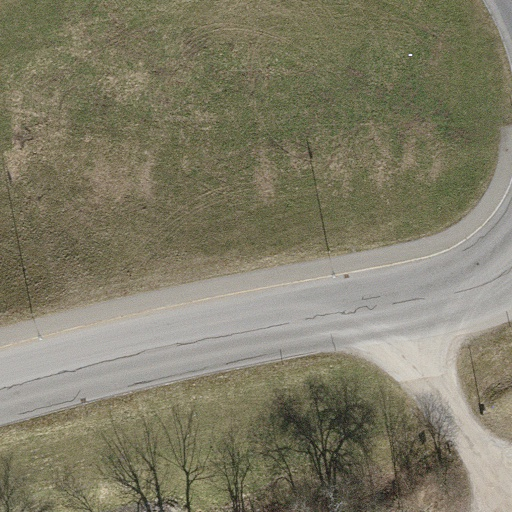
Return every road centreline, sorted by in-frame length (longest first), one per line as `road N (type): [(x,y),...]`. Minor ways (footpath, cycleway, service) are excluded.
road 1 (residential): [(511,263),(457,287),(0,386)]
road 2 (track): [(377,302),(511,511)]
